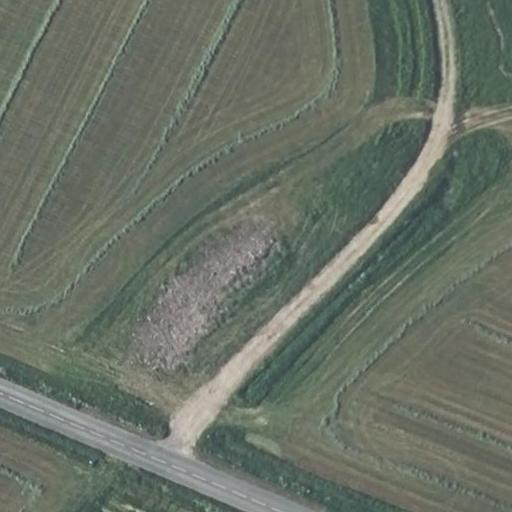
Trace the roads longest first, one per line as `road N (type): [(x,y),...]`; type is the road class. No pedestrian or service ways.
road 1 (track): [(159,460),(432,177),(456,71),(441,0)]
road 2 (tertiary): [(0,394),(277,511)]
